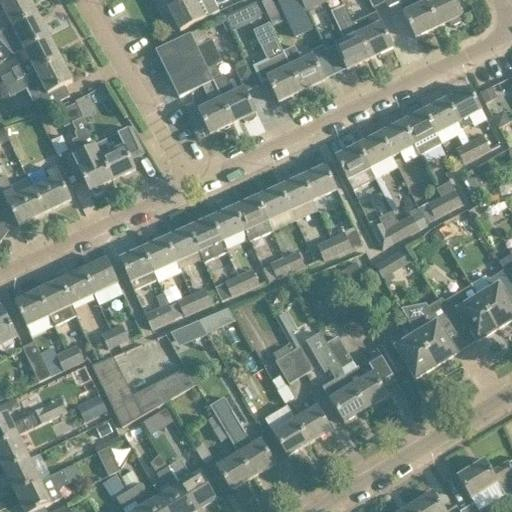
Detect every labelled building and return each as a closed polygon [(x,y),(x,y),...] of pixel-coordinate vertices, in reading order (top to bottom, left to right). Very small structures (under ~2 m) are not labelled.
[(13,28),(37,15),(29,0),(11,0),(1,6),(12,27),(13,28)] [(163,0),(169,10),(187,0),(163,0)] [(187,0),(169,10),(180,33),(219,13),(212,0),(187,0)] [(297,0),(273,0),(264,5),(271,21),(274,20),(284,15),(287,21),(295,38),(312,31),(297,0)] [(300,0),(306,13),(334,0),(300,0)] [(385,4),(383,0),(368,0),(373,9),(385,4)] [(383,0),(385,4),(385,3),(388,9),(401,3),(399,0),(383,0)] [(439,29),(424,0),(411,0),(412,1),(400,7),(415,40),(439,29)] [(462,17),(453,0),(424,0),(439,29),(449,24),(450,26),(454,27),(460,24),(462,20),(461,18),(462,17)] [(358,36),(353,24),(352,24),(344,7),(331,13),(345,42),(335,47),(347,72),(370,61),(358,36)] [(376,13),(353,24),(358,36),(370,61),(394,50),(376,13)] [(0,42),(13,56),(24,50),(49,37),(37,15),(13,28),(12,27),(0,32),(0,42)] [(267,81),(278,104),(301,93),(290,69),(282,53),(270,25),(254,33),(269,63),(255,70),(261,83),(267,81)] [(222,63),(211,40),(206,43),(200,31),(190,36),(213,83),(221,101),(233,126),(243,121),(245,124),(250,124),(254,122),(257,119),(255,115),(257,114),(245,90),(233,95),(226,79),(221,77),(216,67),(222,63)] [(179,99),(202,88),(213,83),(190,36),(156,52),(179,99)] [(0,91),(28,77),(36,73),(60,60),(49,37),(24,50),(30,61),(12,70),(13,73),(2,78),(0,75),(0,91)] [(294,47),(282,53),(301,93),(325,82),(313,57),(302,63),(294,47)] [(36,73),(28,77),(31,84),(25,88),(32,103),(41,98),(47,110),(70,98),(64,87),(72,83),(60,60),(36,73)] [(213,83),(202,88),(211,106),(199,112),(198,112),(210,137),(233,126),(221,101),(213,83)] [(447,101),(458,124),(462,131),(472,126),(469,119),(481,112),(470,90),(466,91),(465,88),(456,92),(458,96),(447,101)] [(498,99),(492,89),(480,94),(485,106),(498,99)] [(447,101),(425,113),(436,135),(458,124),(447,101)] [(194,102),(183,107),(188,117),(198,112),(199,112),(194,102)] [(76,105),(58,114),(65,129),(72,125),(76,133),(74,134),(77,139),(72,142),(75,156),(72,157),(90,194),(92,192),(93,195),(96,197),(103,194),(103,190),(102,188),(112,183),(96,147),(83,120),(76,105)] [(425,113),(402,125),(414,147),(419,157),(441,145),(436,135),(425,113)] [(504,113),(493,119),(499,130),(510,124),(504,113)] [(22,123),(6,130),(14,149),(30,142),(22,123)] [(402,125),(380,136),(392,158),(414,147),(402,125)] [(3,130),(0,131),(0,145),(8,141),(3,130)] [(136,171),(131,161),(144,155),(131,130),(96,147),(112,183),(136,171)] [(380,136),(358,148),(370,170),(392,158),(380,136)] [(482,136),(469,144),(477,160),(491,153),(482,136)] [(477,160),(469,144),(455,151),(464,167),(477,160)] [(370,170),(358,148),(335,159),(353,193),(375,181),(369,170),(370,170)] [(326,169),(302,179),(313,203),(337,192),(326,169)] [(50,183),(33,191),(45,215),(72,202),(56,171),(47,175),(50,183)] [(45,215),(33,191),(16,199),(5,177),(0,179),(0,189),(3,196),(19,228),(45,215)] [(487,198),(477,177),(466,182),(477,203),(487,198)] [(302,179),(280,189),(290,213),(313,203),(302,179)] [(454,191),(449,182),(436,189),(441,198),(449,215),(463,208),(454,191)] [(280,189),(257,200),(268,223),(290,213),(280,189)] [(449,215),(441,198),(428,205),(429,208),(435,220),(436,222),(449,215)] [(257,200),(234,210),(245,234),(244,234),(249,243),(272,233),(268,223),(257,200)] [(407,240),(398,223),(398,224),(390,209),(377,216),(382,225),(372,231),(383,253),(407,240)] [(234,210),(212,220),(222,244),(244,234),(245,234),(234,210)] [(0,243),(0,244),(9,233),(0,215),(0,243)] [(420,234),(412,219),(411,217),(398,223),(407,240),(420,234)] [(212,220),(189,230),(199,254),(204,264),(224,255),(219,245),(222,244),(212,220)] [(449,224),(438,231),(445,241),(455,235),(449,224)] [(189,230),(166,241),(177,264),(199,254),(189,230)] [(437,230),(425,238),(433,250),(445,242),(437,230)] [(344,234),(330,240),(338,257),(352,250),(344,234)] [(316,247),(324,263),(338,257),(330,240),(316,247)] [(166,241),(144,251),(154,274),(177,264),(166,241)] [(412,260),(405,250),(395,256),(401,266),(412,260)] [(154,274),(144,251),(120,261),(134,293),(158,282),(154,274)] [(298,253),(284,259),(291,275),(305,268),(298,253)] [(499,264),(504,272),(511,285),(511,256),(511,257),(499,264)] [(291,275),(284,259),(270,266),(270,267),(277,279),(277,281),(291,275)] [(107,261),(83,272),(94,296),(118,285),(107,261)] [(338,275),(344,286),(362,275),(356,265),(338,275)] [(252,271),(238,277),(245,293),(259,287),(252,271)] [(83,272),(60,283),(72,307),(94,296),(83,272)] [(511,308),(506,299),(511,295),(511,285),(504,272),(488,282),(485,278),(471,287),(478,299),(498,331),(511,322),(511,308)] [(245,293),(238,277),(225,283),(232,299),(245,293)] [(60,283),(38,293),(49,317),(54,327),(76,317),(72,307),(60,283)] [(212,306),(204,289),(191,296),(199,312),(212,306)] [(313,291),(304,299),(312,308),(321,300),(313,291)] [(49,317),(38,293),(15,304),(26,328),(49,317)] [(199,312),(191,296),(177,302),(178,303),(169,307),(175,320),(184,316),(185,319),(199,312)] [(459,299),(442,309),(455,330),(465,324),(477,344),(498,331),(478,299),(467,306),(459,299)] [(408,322),(416,336),(436,368),(457,356),(445,337),(455,330),(442,309),(438,303),(424,312),(425,319),(408,322)] [(175,320),(169,307),(168,305),(145,315),(153,332),(175,322),(175,320)] [(1,308),(0,308),(0,348),(17,339),(1,308)] [(229,311),(199,323),(206,335),(236,323),(229,311)] [(199,323),(185,329),(191,344),(207,337),(206,335),(199,323)] [(122,326),(110,331),(111,332),(112,332),(119,347),(130,342),(122,326)] [(111,332),(110,331),(101,335),(109,352),(119,347),(112,332),(111,332)] [(436,368),(416,336),(405,343),(397,337),(381,347),(393,368),(404,361),(415,381),(436,368)] [(352,363),(337,338),(326,345),(334,358),(341,370),(352,363)] [(49,380),(42,363),(33,345),(22,350),(38,385),(49,380)] [(344,425),(366,411),(345,376),(341,370),(334,358),(326,345),(311,353),(324,375),(329,372),(336,382),(323,390),(344,425)] [(76,347),(65,352),(73,369),(84,364),(76,347)] [(312,369),(300,348),(294,352),(307,375),(310,373),(312,369)] [(65,352),(42,363),(49,380),(73,369),(65,352)] [(307,375),(294,352),(275,362),(288,385),(307,375)] [(345,376),(366,411),(388,398),(383,389),(395,382),(377,352),(364,359),(366,364),(357,369),(345,376)] [(91,367),(96,377),(118,368),(113,358),(91,367)] [(96,377),(101,387),(122,377),(118,368),(96,377)] [(186,369),(175,375),(186,393),(196,387),(186,369)] [(175,375),(164,380),(176,399),(186,393),(175,375)] [(101,387),(106,397),(127,387),(122,377),(101,387)] [(280,378),(272,383),(285,405),(293,400),(280,378)] [(164,380),(154,385),(165,405),(176,399),(164,380)] [(0,402),(10,398),(4,384),(0,385),(0,402)] [(154,385),(143,391),(155,411),(165,405),(154,385)] [(106,397),(111,407),(132,396),(127,387),(106,397)] [(132,396),(111,407),(123,430),(155,411),(143,391),(132,396)] [(78,408),(85,424),(107,414),(100,398),(78,408)] [(0,446),(17,438),(33,429),(54,419),(66,413),(61,401),(32,415),(32,416),(12,426),(6,415),(19,409),(15,401),(0,408),(0,446)] [(224,401),(211,410),(215,417),(221,427),(222,427),(229,439),(239,456),(253,479),(275,466),(261,442),(252,448),(224,401)] [(287,408),(265,421),(273,435),(287,459),(309,445),(296,422),(287,408)] [(318,409),(296,422),(309,445),(332,432),(318,409)] [(166,412),(155,418),(161,429),(173,423),(166,412)] [(215,417),(207,422),(214,432),(221,444),(229,439),(222,427),(221,427),(215,417)] [(101,440),(113,434),(108,425),(97,431),(101,440)] [(128,434),(124,436),(126,440),(130,447),(147,437),(141,426),(138,428),(128,434)] [(119,437),(95,449),(97,454),(121,442),(119,437)] [(0,446),(0,462),(5,472),(28,460),(17,438),(0,446)] [(195,449),(204,466),(213,461),(203,444),(195,449)] [(97,455),(109,477),(119,472),(108,449),(97,455)] [(239,456),(217,469),(231,493),(253,479),(239,456)] [(5,472),(16,494),(40,482),(39,481),(28,460),(5,472)] [(181,461),(168,468),(174,478),(180,487),(194,511),(198,511),(217,501),(200,474),(192,479),(181,461)] [(457,479),(471,501),(497,485),(503,496),(511,498),(511,497),(511,462),(509,464),(508,464),(492,474),(485,462),(457,479)] [(168,468),(157,475),(163,485),(174,478),(168,468)] [(60,493),(63,488),(69,485),(63,473),(40,484),(40,482),(16,494),(23,511),(38,511),(51,506),(51,505),(63,499),(60,493)] [(122,479),(129,491),(139,485),(132,473),(122,479)] [(117,476),(106,482),(117,499),(127,493),(117,476)] [(140,485),(129,493),(135,504),(147,497),(140,485)] [(194,511),(180,487),(160,499),(167,511),(194,511)] [(135,504),(129,493),(117,500),(123,511),(135,504)] [(411,508),(413,511),(444,511),(433,494),(411,508)] [(167,511),(160,499),(140,511),(167,511)]
